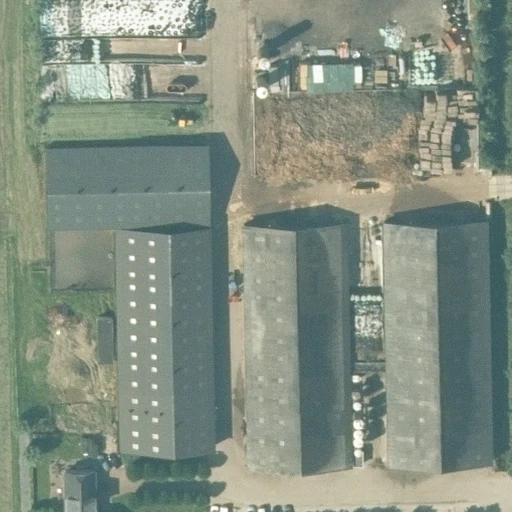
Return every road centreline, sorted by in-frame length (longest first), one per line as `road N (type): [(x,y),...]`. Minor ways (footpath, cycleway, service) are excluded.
road 1 (unknown): [(511,495),(322,496),(229,483),(221,439),(218,208)]
road 2 (unknown): [(218,208),(511,195)]
road 3 (unknown): [(218,208),(216,0)]
